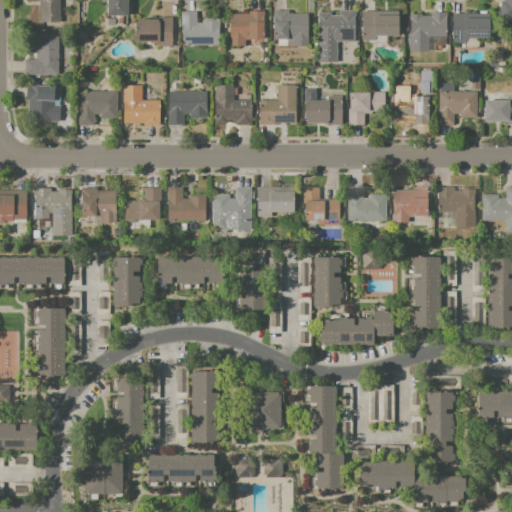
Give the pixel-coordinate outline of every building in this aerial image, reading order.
[(63,0),(63,17),(64,17),(64,23),(42,23),(42,1),(29,1),(29,0),(63,0)] [(130,17),(110,17),(110,1),(106,1),(105,0),(132,0),(132,16),(130,17)] [(511,0),(511,19),(502,19),(504,2),(507,3),(507,0),(511,0)] [(311,15),(311,47),(295,47),(281,47),(281,41),(276,41),(276,12),(291,12),(291,15),(311,15)] [(342,12),(358,12),(358,37),(354,37),(354,44),(346,44),(346,49),(340,49),(340,52),(335,52),(335,63),(321,63),(321,14),(333,14),(333,17),(342,17),(342,12)] [(365,41),(365,12),(401,12),(401,37),(389,37),(389,43),(379,43),(379,41),(365,41)] [(184,13),(199,13),(199,24),(206,24),(206,20),(222,20),(222,46),(184,46),(184,13)] [(252,13),(267,13),(267,40),(248,40),(248,47),(232,47),(232,15),(252,15),(252,13)] [(433,13),(449,13),(449,19),(449,38),(431,38),(431,53),(412,53),(412,15),(425,15),(425,17),(434,17),(433,13)] [(455,44),(456,14),(493,15),(493,40),(469,40),(469,44),(455,44)] [(175,18),(175,48),(161,48),(161,43),(139,43),(139,23),(140,23),(140,20),(161,20),(161,18),(175,18)] [(61,37),(61,76),(28,76),(28,61),(39,61),(39,54),(35,54),(35,37),(61,37)] [(437,93),(469,93),(469,82),(478,82),(478,119),(452,119),(452,125),(437,125),(437,93)] [(214,85),(235,85),(235,100),(243,100),(243,95),(249,95),(249,125),(215,125),(214,85)] [(29,101),(30,86),(63,89),(62,107),(63,107),(62,123),(30,121),(32,101),(29,101)] [(121,86),(141,86),(141,102),(160,102),(160,125),(121,126),(121,86)] [(258,100),(277,99),(276,86),(294,86),(294,124),(258,125),(258,100)] [(392,91),(411,91),(411,98),(429,97),(429,125),(393,125),(392,91)] [(167,92),(205,92),(205,119),(187,119),(187,124),(167,124),(167,92)] [(76,125),(93,126),(93,116),(101,116),(101,121),(115,121),(115,93),(76,93),(76,125)] [(347,94),(385,94),(385,116),(364,116),(364,125),(348,126),(347,94)] [(304,102),(325,102),(325,95),(340,95),(340,126),(304,126),(304,102)] [(484,95),(511,95),(511,126),(484,126),(484,95)] [(33,188),(49,187),(49,194),(59,193),(59,189),(72,189),(72,220),(33,221),(33,188)] [(209,195),(229,195),(229,200),(235,200),(235,188),(249,187),(250,229),(210,229),(209,195)] [(255,187),(268,187),(268,190),(293,190),(293,214),(255,214),(255,187)] [(301,189),(319,188),(319,201),(339,200),(339,221),(302,222),(301,189)] [(393,192),(413,192),(413,188),(427,189),(427,218),(409,218),(409,225),(392,225),(393,192)] [(437,188),(454,188),(454,193),(462,193),(462,190),(475,190),(475,228),(456,228),(456,213),(437,213),(437,188)] [(0,195),(9,195),(9,189),(27,189),(27,224),(0,224),(0,195)] [(345,189),(345,222),(385,221),(384,195),(370,195),(370,200),(360,200),(360,189),(345,189)] [(481,196),(500,196),(500,199),(505,199),(505,189),(511,189),(511,228),(481,228),(481,196)] [(79,190),(97,190),(97,192),(115,192),(116,225),(94,226),(94,217),(80,217),(79,190)] [(139,190),(163,190),(163,222),(124,223),(123,201),(139,201),(139,190)] [(166,191),(183,191),(183,199),(189,199),(189,194),(205,194),(206,223),(166,224),(166,191)] [(70,252),(83,252),(84,287),(70,288),(70,252)] [(99,252),(112,252),(112,287),(100,287),(99,252)] [(267,252),(268,265),(245,265),(244,252),(267,252)] [(365,268),(365,255),(367,255),(367,252),(381,252),(381,255),(383,255),(384,268),(381,268),(381,271),(367,270),(367,268),(365,268)] [(459,287),(446,287),(446,252),(458,252),(459,287)] [(492,329),(511,329),(511,256),(493,256),(492,329)] [(317,258),(346,257),(348,310),(319,311),(317,258)] [(475,293),(474,258),(487,257),(488,292),(475,293)] [(0,258),(70,258),(70,286),(0,286),(0,258)] [(163,260),(227,258),(228,285),(163,287),(163,260)] [(284,293),(271,293),(271,259),(284,258),(284,293)] [(300,294),(299,259),(311,258),(312,294),(300,294)] [(117,308),(144,308),(144,259),(117,259),(117,308)] [(414,260),(442,260),(442,330),(415,331),(414,260)] [(241,273),(267,273),(268,311),(242,311),(241,273)] [(446,293),(458,292),(459,331),(447,331),(446,293)] [(71,293),(84,293),(84,316),(71,316),(71,293)] [(99,293),(112,293),(112,316),(100,316),(99,293)] [(284,334),(271,334),(271,299),(284,298),(284,334)] [(475,298),(488,298),(488,330),(475,330),(475,298)] [(300,322),(300,299),(313,299),(313,322),(300,322)] [(39,312),(69,312),(69,376),(39,376),(39,312)] [(326,346),(378,347),(378,337),(396,338),(397,315),(375,314),(375,321),(327,320),(326,346)] [(71,322),(84,322),(84,357),(71,357),(71,322)] [(99,322),(112,322),(113,345),(100,345),(99,322)] [(300,327),(313,327),(313,353),(300,353),(300,327)] [(162,400),(148,400),(147,365),(162,364),(162,400)] [(176,364),(188,364),(188,400),(176,400),(176,364)] [(190,373),(217,373),(216,443),(189,443),(190,373)] [(511,389),(482,389),(482,376),(511,376),(511,389)] [(429,390),(429,377),(463,377),(463,390),(429,390)] [(143,445),(142,379),(114,379),(115,393),(121,393),(121,397),(115,397),(115,425),(122,425),(122,430),(115,430),(115,445),(143,445)] [(0,386),(10,386),(10,389),(12,389),(12,402),(10,402),(10,404),(0,404),(0,386)] [(370,426),(370,386),(396,386),(397,425),(370,426)] [(304,388),(335,388),(335,451),(346,451),(346,488),(304,488),(304,388)] [(354,388),(355,412),(343,412),(342,388),(354,388)] [(412,412),(412,388),(425,389),(425,412),(412,412)] [(480,393),(482,393),(482,392),(488,392),(494,392),(499,392),(499,393),(507,393),(507,392),(511,392),(511,419),(507,419),(500,419),(500,412),(496,412),(496,419),(490,419),(490,418),(488,418),(488,420),(482,420),(482,417),(481,417),(480,393)] [(428,395),(428,393),(455,393),(455,396),(457,396),(457,402),(454,402),(454,410),(448,410),(448,415),(455,415),(455,421),(456,421),(456,428),(459,428),(459,429),(456,429),(456,436),(455,436),(455,442),(448,442),(448,447),(455,447),(455,455),(457,455),(457,461),(455,461),(455,463),(429,463),(429,435),(428,435),(428,430),(428,427),(428,395)] [(282,394),(242,394),(242,433),(282,433),(282,394)] [(175,404),(188,404),(188,439),(175,438),(175,404)] [(162,406),(162,440),(148,441),(148,406),(162,406)] [(412,417),(425,417),(425,441),(412,441),(412,417)] [(354,418),(354,441),(343,441),(343,418),(354,418)] [(0,424),(35,424),(35,450),(0,450),(0,424)] [(354,447),(407,447),(407,461),(354,461),(354,447)] [(11,468),(11,455),(35,455),(35,468),(11,468)] [(147,458),(216,456),(216,481),(147,483),(147,458)] [(269,479),(269,476),(266,476),(266,460),(268,460),(268,457),(284,458),(284,459),(286,459),(285,476),(283,476),(283,479),(269,479)] [(83,459),(118,458),(119,494),(84,495),(83,459)] [(240,479),(240,476),(238,476),(238,460),(241,460),(241,458),(254,458),(254,460),(256,460),(257,477),(254,477),(254,479),(240,479)] [(364,486),(364,478),(364,465),(366,465),(366,463),(377,463),(377,464),(381,464),(381,462),(397,462),(397,463),(401,463),(402,463),(414,463),(416,463),(417,477),(436,477),(442,477),(447,476),(447,477),(448,477),(448,478),(452,478),(452,477),(468,477),(468,493),(465,493),(465,501),(462,501),(463,503),(453,503),(453,502),(448,502),(448,505),(441,505),(441,503),(434,504),(434,497),(429,497),(429,504),(423,504),(423,505),(417,505),(417,502),(416,502),(416,491),(402,491),(402,483),(398,483),(398,491),(379,491),(379,488),(376,488),(376,489),(370,489),(370,486),(364,486)] [(11,497),(11,484),(34,484),(34,497),(11,497)]
